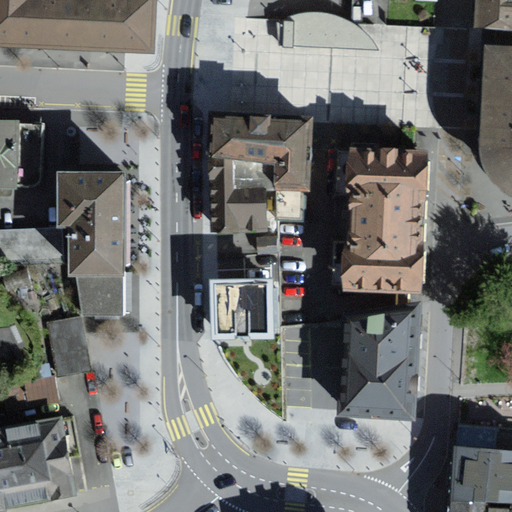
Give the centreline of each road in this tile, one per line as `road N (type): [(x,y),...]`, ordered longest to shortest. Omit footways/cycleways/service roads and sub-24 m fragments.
road 1 (residential): [(511,245),(476,252),(449,279),(437,428),(389,505)]
road 2 (secondary): [(178,94),(177,332)]
road 3 (residential): [(178,94),(0,85)]
road 4 (secondary): [(177,332),(178,427),(225,489)]
road 5 (secondary): [(389,505),(360,488),(285,476),(242,459)]
road 6 (secondary): [(242,459),(216,434),(177,332)]
